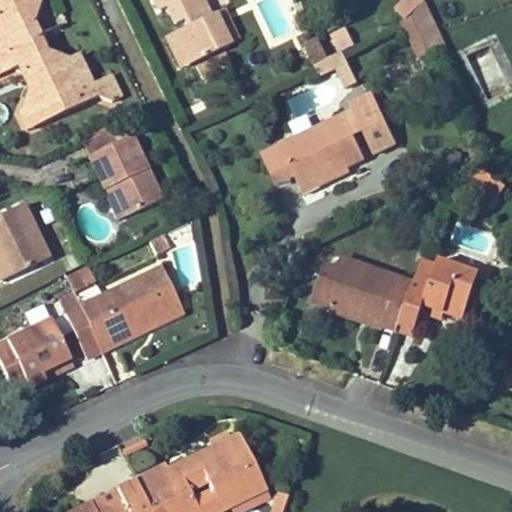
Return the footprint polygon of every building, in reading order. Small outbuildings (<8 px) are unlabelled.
[(0,0),(0,27),(4,35),(0,36),(0,54),(28,42),(37,37),(39,36),(31,21),(21,26),(15,13),(38,1),(37,0),(0,0)] [(153,0),(158,10),(167,6),(175,23),(184,19),(187,27),(174,33),(189,64),(229,45),(215,14),(210,16),(205,19),(201,8),(205,6),(202,0),(153,0)] [(408,0),(401,10),(411,18),(424,0),(408,0)] [(31,21),(38,1),(15,13),(21,26),(31,21)] [(446,48),(425,2),(412,18),(430,55),(446,48)] [(210,16),(205,6),(201,8),(205,19),(210,16)] [(238,41),(223,10),(215,14),(229,45),(238,41)] [(430,55),(412,18),(402,23),(420,59),(430,55)] [(327,32),(331,51),(354,46),(349,27),(327,32)] [(189,64),(174,33),(165,37),(180,68),(189,64)] [(44,52),(37,37),(28,42),(35,56),(44,52)] [(320,40),(306,47),(315,66),(329,59),(320,40)] [(28,42),(0,54),(0,74),(18,66),(21,72),(32,76),(36,84),(28,88),(24,98),(37,125),(96,97),(90,85),(76,55),(51,67),(44,52),(35,56),(28,42)] [(352,70),(344,52),(329,59),(315,66),(320,77),(338,69),(341,76),(352,70)] [(230,66),(225,54),(196,68),(202,80),(230,66)] [(359,84),(352,70),(341,76),(347,89),(359,84)] [(36,84),(32,76),(21,72),(28,88),(36,84)] [(120,99),(109,76),(90,85),(96,97),(111,103),(120,99)] [(298,116),(333,98),(324,83),(290,101),(298,116)] [(397,144),(374,94),(351,104),(354,111),(365,134),(374,154),(397,144)] [(37,125),(24,98),(19,112),(27,130),(37,125)] [(365,134),(354,111),(345,115),(355,138),(365,134)] [(355,138),(345,115),(314,129),(316,134),(283,149),(295,175),(304,194),(322,186),(319,180),(345,168),(365,159),(355,138)] [(314,129),(263,153),(278,183),(295,175),(283,149),(316,134),(314,129)] [(114,145),(108,133),(86,144),(92,156),(114,145)] [(162,200),(131,137),(114,145),(92,156),(88,158),(104,191),(113,187),(128,217),(162,200)] [(345,168),(319,180),(322,186),(348,174),(345,168)] [(506,187),(485,170),(458,183),(463,188),(474,182),(479,185),(476,189),(493,203),(506,187)] [(128,217),(113,187),(104,191),(119,221),(128,217)] [(48,260),(22,205),(0,216),(0,264),(2,263),(10,278),(48,260)] [(156,255),(169,249),(164,235),(150,241),(156,255)] [(415,285),(342,259),(338,271),(326,267),(314,302),(336,310),(336,309),(384,326),(384,327),(398,332),(415,285)] [(423,312),(425,306),(445,313),(464,320),(480,275),(439,260),(437,266),(423,261),(415,285),(398,332),(414,337),(423,312)] [(0,282),(10,278),(2,263),(0,264),(0,282)] [(94,283),(87,269),(66,279),(73,293),(94,283)] [(112,340),(181,308),(162,269),(80,308),(101,353),(115,347),(112,340)] [(74,295),(58,302),(86,360),(101,353),(80,308),(74,295)] [(23,310),(27,323),(48,318),(44,305),(23,310)] [(445,313),(425,306),(423,312),(443,319),(445,313)] [(181,308),(112,340),(115,347),(183,313),(181,308)] [(384,326),(336,309),(336,310),(335,311),(384,328),(384,327),(384,326)] [(74,369),(51,321),(0,345),(0,365),(15,397),(74,369)] [(239,435),(196,456),(200,465),(243,444),(239,435)] [(220,511),(266,489),(243,444),(200,465),(196,456),(167,471),(165,466),(145,476),(162,511),(220,511)] [(162,511),(145,476),(136,480),(135,481),(150,511),(162,511)] [(150,511),(135,481),(116,490),(119,497),(95,509),(92,502),(71,511),(150,511)] [(116,490),(92,502),(95,509),(119,497),(116,490)] [(282,511),(288,497),(279,494),(274,509),(281,511),(282,511)]
